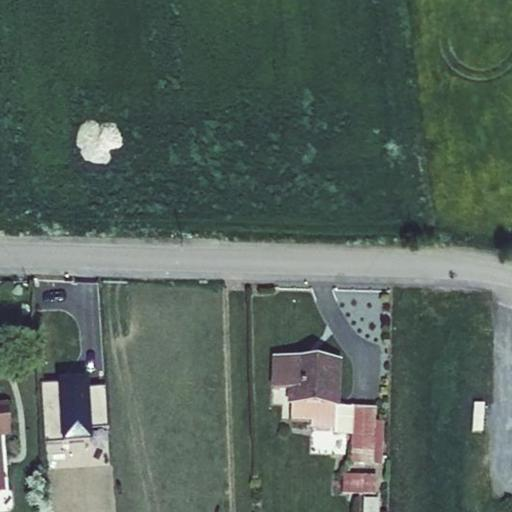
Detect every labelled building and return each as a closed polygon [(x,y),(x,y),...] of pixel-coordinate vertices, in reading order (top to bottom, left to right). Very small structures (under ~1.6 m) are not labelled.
[(198,287),(197,300),(209,300),(210,287),(198,287)] [(337,361),(274,362),(274,390),(293,389),(293,405),(295,405),(296,420),(319,419),(319,425),(338,424),(338,407),(337,361)] [(0,408),(0,489),(10,489),(6,434),(14,434),(12,407),(0,408)] [(355,407),(338,407),(338,424),(338,434),(355,434),(355,407)] [(377,407),(355,407),(355,434),(355,463),(377,463),(377,407)] [(378,494),(377,474),(341,477),(342,497),(378,494)] [(378,511),(379,498),(363,498),(362,511),(378,511)]
